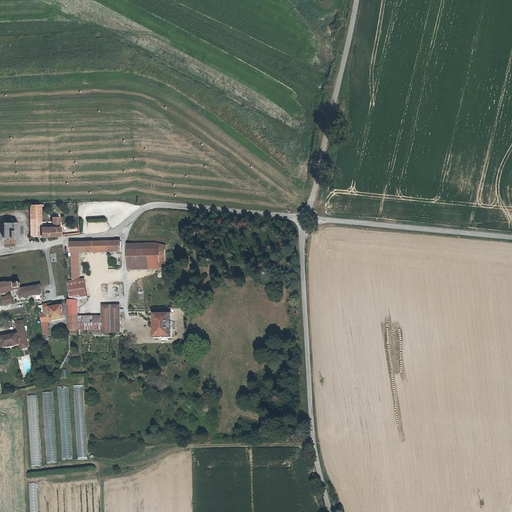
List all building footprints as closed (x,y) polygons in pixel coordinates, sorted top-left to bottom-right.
[(59,236),(59,217),(51,217),(51,227),(43,227),(43,204),(30,204),(30,237),(59,236)] [(12,240),(12,237),(17,237),(16,221),(3,221),(3,237),(7,237),(7,240),(12,240)] [(121,242),(72,244),(74,281),(79,280),(78,254),(122,252),(121,242)] [(140,254),(129,254),(129,272),(161,273),(161,254),(140,254)] [(68,282),(70,300),(78,300),(88,299),(88,280),(79,280),(74,281),(68,282)] [(17,288),(21,288),(21,283),(16,284),(16,282),(0,284),(0,294),(9,294),(9,292),(17,291),(17,288)] [(41,285),(21,288),(17,288),(17,291),(19,291),(19,294),(20,297),(42,293),(41,285)] [(13,303),(11,296),(2,298),(4,305),(13,303)] [(79,331),(78,317),(78,300),(70,300),(70,301),(68,301),(70,335),(79,334),(79,331)] [(43,325),(49,324),(66,320),(63,307),(50,309),(49,306),(39,307),(40,308),(43,325)] [(172,309),(166,308),(155,308),(154,313),(153,313),(152,338),(171,339),(172,309)] [(102,330),(102,331),(102,337),(120,337),(120,311),(101,311),(102,317),(102,318),(102,320),(102,330)] [(79,331),(102,331),(102,330),(102,320),(102,318),(78,317),(79,331)] [(29,328),(21,328),(22,337),(5,339),(6,351),(12,350),(12,351),(18,350),(18,349),(24,349),(32,347),(29,328)] [(83,387),(73,388),(78,457),(87,457),(83,387)] [(67,388),(58,389),(62,459),(72,458),(67,388)] [(52,392),(42,393),(46,463),(57,462),(52,392)] [(37,396),(26,396),(30,466),(41,465),(37,396)] [(47,511),(46,483),(39,484),(40,511),(47,511)] [(38,511),(38,484),(29,484),(29,511),(38,511)]
